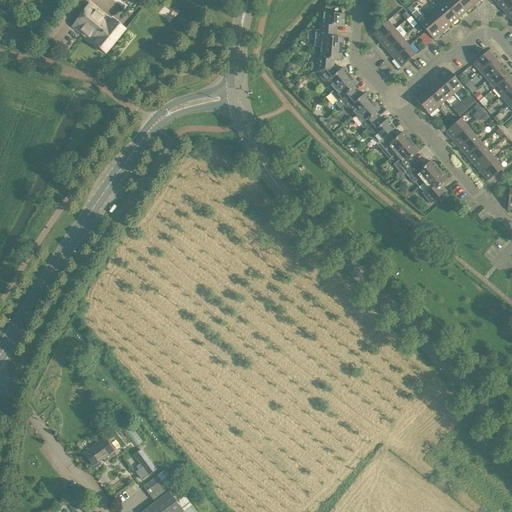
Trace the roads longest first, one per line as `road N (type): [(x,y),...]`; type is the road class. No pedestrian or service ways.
road 1 (tertiary): [(511,430),(271,178)]
road 2 (secondary): [(0,355),(153,124)]
road 3 (residential): [(511,225),(392,100)]
road 4 (unclassified): [(153,124),(88,77),(0,53)]
road 5 (unknown): [(4,392),(112,511)]
road 6 (residential): [(392,100),(478,32),(494,34),(511,55)]
